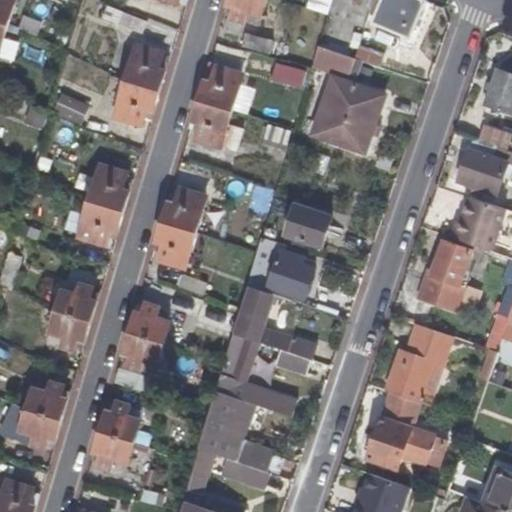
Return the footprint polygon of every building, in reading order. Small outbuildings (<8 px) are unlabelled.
[(0,0),(0,23),(8,26),(15,0),(0,0)] [(265,0),(226,0),(225,5),(232,7),(229,17),(257,27),(265,0)] [(331,0),(307,0),(305,7),(328,14),(331,0)] [(371,0),(378,3),(370,24),(409,40),(426,2),(420,0),(371,0)] [(106,6),(101,19),(141,35),(145,22),(106,6)] [(37,24),(21,18),(17,29),(27,32),(34,35),(37,24)] [(0,57),(14,62),(19,43),(4,39),(8,26),(0,23),(0,57)] [(27,32),(17,29),(15,35),(24,39),(27,32)] [(254,36),(244,34),(240,47),(250,50),(254,36)] [(163,53),(133,44),(123,81),(158,91),(167,63),(160,61),(163,53)] [(384,54),(359,45),(354,60),(355,60),(380,69),(384,54)] [(354,60),(318,47),(312,68),(349,79),(355,60),(354,60)] [(306,87),(310,68),(280,61),(275,80),(306,87)] [(243,75),(208,65),(197,101),(232,111),(243,75)] [(506,73),(494,69),(482,107),(511,115),(511,66),(508,66),(506,73)] [(385,96),(332,77),(311,135),(365,154),(385,96)] [(158,91),(123,81),(112,118),(141,126),(143,119),(150,120),(158,91)] [(89,107),(61,94),(52,113),(80,126),(89,107)] [(197,101),(191,121),(197,123),(193,138),(192,139),(236,153),(243,129),(228,125),(232,111),(197,101)] [(45,129),(52,111),(34,104),(28,123),(45,129)] [(197,123),(191,121),(187,136),(193,138),(197,123)] [(289,132),(267,126),(260,145),(284,151),(289,132)] [(501,132),(483,126),(478,141),(496,147),(506,151),(511,135),(511,130),(503,127),(501,132)] [(478,141),(472,139),(469,149),(492,158),(496,147),(478,141)] [(492,158),(469,149),(457,182),(497,196),(508,165),(511,166),(511,152),(506,151),(496,147),(492,158)] [(392,160),(380,156),(376,168),(387,172),(392,160)] [(128,173),(98,165),(87,201),(123,212),(132,183),(126,181),(128,173)] [(173,203),(167,201),(161,222),(197,232),(207,198),(181,189),(178,197),(176,196),(173,203)] [(506,211),(469,198),(455,239),(493,252),(506,211)] [(123,212),(87,201),(76,237),(106,246),(111,231),(117,233),(123,212)] [(333,218),(294,205),(284,236),(322,249),(333,218)] [(155,242),(162,244),(159,252),(162,252),(160,259),(186,267),(197,232),(161,222),(155,242)] [(225,229),(210,224),(207,236),(221,240),(225,229)] [(11,235),(0,230),(0,251),(4,253),(11,235)] [(261,238),(257,251),(247,287),(270,294),(271,289),(305,300),(316,268),(303,264),(305,258),(284,251),(285,246),(261,238)] [(431,272),(428,271),(418,298),(458,312),(466,289),(460,288),(472,252),(442,241),(431,272)] [(21,258),(7,253),(0,275),(0,284),(11,290),(21,258)] [(511,270),(497,314),(510,319),(511,315),(511,314),(511,270)] [(207,284),(182,275),(178,287),(203,296),(207,284)] [(75,294),(60,290),(54,311),(90,322),(99,293),(92,291),(93,288),(79,284),(75,294)] [(270,294),(247,287),(241,308),(233,334),(261,344),(281,350),(311,361),(313,362),(318,345),(294,337),(293,339),(260,328),(264,319),(259,316),(260,314),(269,317),(276,296),(270,294)] [(141,315),(134,313),(128,333),(164,343),(166,334),(180,338),(187,315),(145,302),(141,315)] [(237,314),(201,302),(194,323),(229,335),(237,314)] [(90,322),(54,311),(48,332),(63,336),(60,347),(74,352),(78,340),(84,342),(90,322)] [(511,315),(510,319),(503,340),(511,343),(511,315)] [(406,351),(398,349),(384,391),(390,393),(421,403),(451,413),(452,410),(433,403),(454,337),(415,324),(408,347),(412,349),(410,353),(406,351)] [(128,333),(122,354),(129,356),(125,366),(154,376),(164,343),(128,333)] [(229,366),(224,364),(216,391),(257,405),(292,418),(298,400),(247,382),(261,344),(233,334),(224,362),(229,363),(229,366)] [(10,349),(0,343),(0,360),(3,362),(10,349)] [(311,361),(281,350),(276,367),(306,377),(311,361)] [(498,354),(488,350),(482,369),(491,373),(498,354)] [(149,378),(118,368),(113,384),(144,393),(149,378)] [(49,381),(35,376),(25,410),(61,420),(69,392),(64,390),(63,386),(49,382),(49,381)] [(216,391),(209,414),(199,449),(216,455),(243,464),(268,473),(275,453),(244,442),(257,405),(216,391)] [(421,403),(390,393),(367,459),(388,467),(392,453),(425,465),(430,453),(443,458),(448,442),(412,429),(421,403)] [(112,412),(105,410),(99,431),(135,442),(141,422),(126,416),(130,406),(115,401),(112,412)] [(25,410),(11,403),(0,426),(0,434),(16,440),(19,431),(25,410)] [(61,420),(25,410),(19,431),(33,435),(30,445),(46,450),(49,439),(55,440),(61,420)] [(135,442),(99,431),(93,453),(99,455),(96,465),(111,470),(114,459),(129,464),(135,442)] [(199,449),(196,460),(191,474),(209,479),(216,455),(199,449)] [(268,473),(243,464),(236,482),(264,493),(271,474),(268,473)] [(511,511),(511,472),(497,467),(483,503),(506,511),(511,511)] [(4,481),(0,479),(0,511),(34,511),(39,496),(32,494),(34,488),(5,479),(4,481)] [(187,490),(180,511),(246,511),(247,510),(187,490)] [(459,511),(506,511),(483,503),(466,496),(459,511)]
